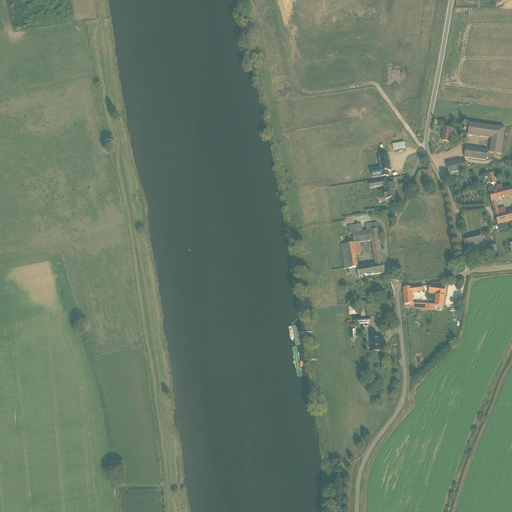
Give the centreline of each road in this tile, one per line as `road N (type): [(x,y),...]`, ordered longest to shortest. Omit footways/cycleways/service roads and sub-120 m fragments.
road 1 (unclassified): [(356,511),(360,471),(405,388),(397,288),(471,267)]
road 2 (unclassified): [(471,267),(425,146),(451,0)]
road 3 (track): [(454,511),(511,362)]
